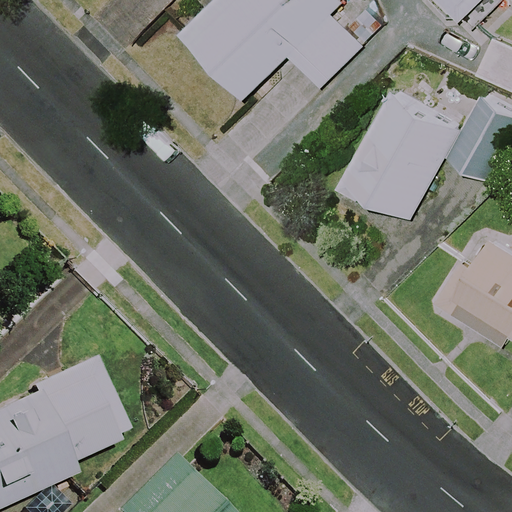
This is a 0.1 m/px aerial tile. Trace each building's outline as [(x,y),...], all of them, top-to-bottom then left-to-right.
[(327,90),(394,21),(373,0),(217,0),(181,37),(248,103),(293,57),(327,90)] [(442,0),(462,23),(488,0),(442,0)] [(511,45),(489,35),(472,73),(511,92),(511,45)] [(419,222),(449,161),(497,185),(511,153),(511,110),(481,95),(467,123),(387,84),(339,183),(419,222)] [(511,239),(483,221),(433,302),(511,350),(511,239)] [(121,438),(74,356),(0,399),(0,508),(20,497),(121,438)] [(225,511),(192,479),(159,511),(225,511)]
